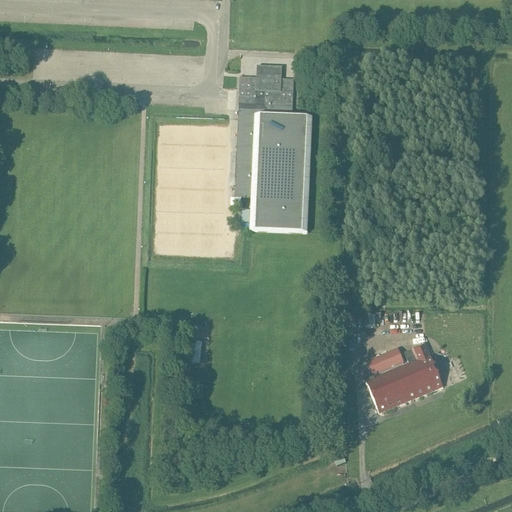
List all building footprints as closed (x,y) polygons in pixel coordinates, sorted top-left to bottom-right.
[(257,67),(256,79),(255,91),(280,92),(281,80),(282,68),(257,67)] [(240,77),(239,101),(238,105),(292,107),(293,80),(293,81),(281,80),(280,92),(255,91),(256,79),(240,78),(240,77)] [(251,199),(249,232),(307,235),(312,120),(306,119),(306,114),(292,113),(292,107),(238,105),(234,199),(251,199)] [(186,363),(198,364),(200,344),(188,343),(186,363)] [(373,379),(365,383),(379,415),(442,389),(424,345),(412,351),(404,354),(408,365),(403,367),(396,350),(366,363),(373,379)]
